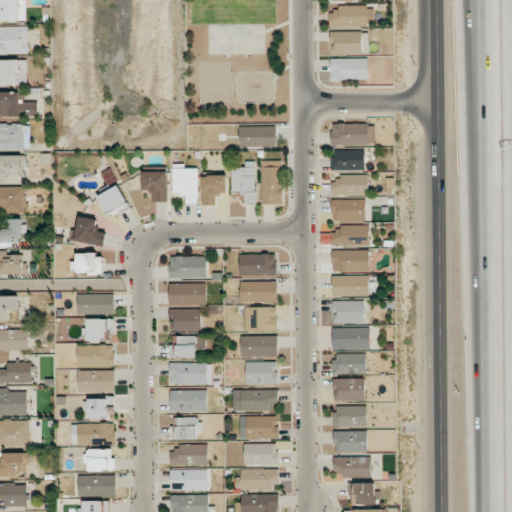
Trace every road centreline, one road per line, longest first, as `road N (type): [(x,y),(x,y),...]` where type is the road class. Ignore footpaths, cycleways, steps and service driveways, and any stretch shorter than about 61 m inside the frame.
road 1 (secondary): [(438,0),(443,511)]
road 2 (residential): [(303,0),(308,511)]
road 3 (motorway): [(480,0),(485,511)]
road 4 (residential): [(307,233),(142,237),(143,511)]
road 5 (motorway): [(472,0),(483,227)]
road 6 (residential): [(305,101),(439,99)]
